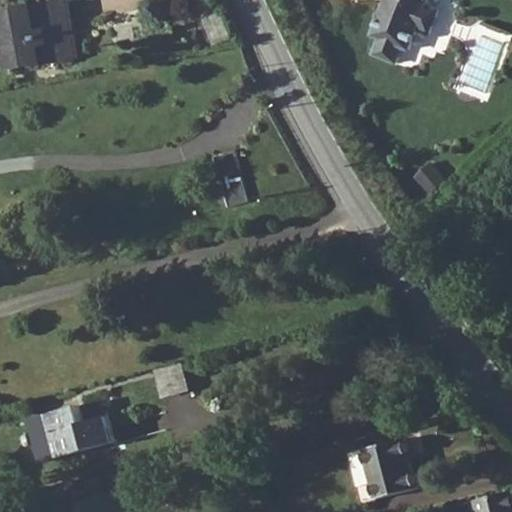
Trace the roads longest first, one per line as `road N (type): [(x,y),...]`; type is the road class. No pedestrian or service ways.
road 1 (tertiary): [(511,410),(414,293),(317,146),(244,0)]
road 2 (unknown): [(355,203),(323,225),(0,317)]
road 3 (unknown): [(285,86),(162,124),(0,138)]
